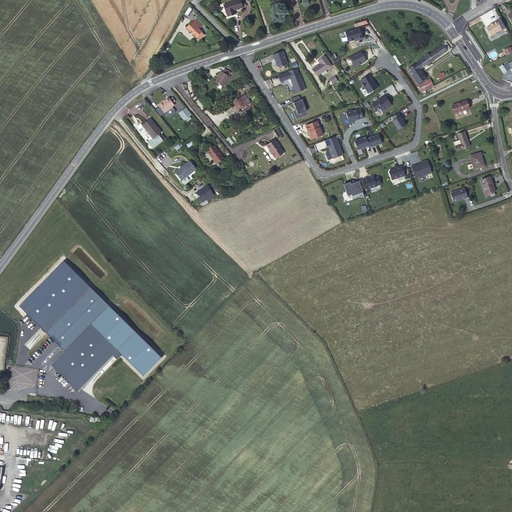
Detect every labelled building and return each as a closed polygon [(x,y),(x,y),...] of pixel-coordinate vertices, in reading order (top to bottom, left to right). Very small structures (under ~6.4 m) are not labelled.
[(228,16),(233,14),(232,10),(234,10),(242,7),(239,0),(238,0),(224,5),(226,12),(227,12),(228,16)] [(490,25),(486,27),(490,35),(501,29),(497,20),(489,24),(490,25)] [(202,27),(195,21),(193,24),(192,23),(186,29),(197,39),(197,38),(198,37),(201,40),(205,36),(202,33),(199,30),(202,27)] [(359,28),(345,32),(347,40),(349,41),(354,40),(358,39),(358,40),(362,39),(359,28)] [(450,49),(447,43),(417,64),(420,69),(427,64),(429,66),(432,64),(430,62),(450,49)] [(282,51),(272,55),(273,59),(274,59),(277,67),(287,64),(282,51)] [(360,52),(349,58),(353,66),(355,66),(365,61),(360,52)] [(320,64),(313,69),(317,76),(321,73),(324,71),(332,66),(325,56),(318,61),(320,64)] [(511,68),(509,63),(508,61),(502,65),(506,71),(511,68)] [(418,84),(427,78),(420,69),(417,64),(408,69),(418,84)] [(296,68),(277,75),(280,82),(289,78),(295,92),(305,89),(296,68)] [(228,76),(222,72),(221,72),(215,82),(223,86),(229,76),(228,76)] [(377,87),(369,74),(359,80),(368,93),(377,87)] [(430,79),(419,85),(422,91),(434,85),(430,79)] [(245,94),(234,102),(236,105),(233,108),(237,113),(240,111),(239,110),(242,107),(246,112),(249,110),(249,109),(253,106),(245,94)] [(375,101),(371,104),(376,111),(380,109),(382,111),(390,105),(387,100),(389,99),(386,94),(380,98),(380,99),(376,102),(375,101)] [(293,102),(298,114),(306,111),(301,99),(300,100),(298,95),(291,98),(292,103),(293,102)] [(169,99),(168,98),(158,106),(159,107),(164,113),(167,117),(170,117),(175,113),(175,111),(172,107),(174,105),(173,103),(169,99)] [(467,100),(453,105),(455,113),(469,108),(467,100)] [(160,116),(164,113),(159,107),(155,110),(160,116)] [(191,116),(186,109),(179,114),(185,121),(186,120),(190,117),(191,116)] [(363,117),(360,109),(351,111),(351,110),(345,111),(348,123),(354,121),(353,120),(363,117)] [(392,121),(398,130),(405,125),(399,116),(400,116),(398,112),(392,116),(394,120),(392,121)] [(150,119),(143,125),(146,130),(153,138),(161,132),(150,119)] [(317,121),(306,125),(311,140),(322,135),(317,121)] [(146,130),(143,125),(141,124),(138,126),(138,128),(142,133),(146,130)] [(465,132),(458,134),(461,144),(456,146),(457,150),(469,146),(465,132)] [(378,135),(366,139),(369,146),(369,147),(381,143),(378,135)] [(184,145),(187,149),(196,141),(193,137),(184,145)] [(327,147),(328,146),(329,151),(324,153),(327,160),(342,155),(335,137),(324,141),(327,147)] [(366,137),(354,141),(357,150),(369,146),(366,139),(366,137)] [(275,140),(267,145),(275,158),(283,152),(275,140)] [(224,158),(218,150),(215,146),(207,151),(217,163),(224,158)] [(481,153),(470,156),(474,169),(484,166),(481,153)] [(195,168),(189,160),(174,172),(181,180),(195,168)] [(411,167),(415,178),(431,173),(427,160),(421,162),(421,163),(411,167)] [(389,172),(392,180),(405,175),(402,166),(394,168),(395,169),(392,170),(392,169),(390,170),(389,172)] [(367,178),(363,179),(366,189),(376,186),(380,184),(378,177),(373,178),(373,176),(367,178)] [(490,177),(481,180),(486,194),(495,191),(490,177)] [(350,181),(343,184),(347,196),(351,194),(353,199),(363,195),(358,180),(354,182),(350,183),(350,181)] [(206,184),(195,192),(202,202),(213,193),(206,184)] [(451,193),(453,202),(455,202),(459,200),(460,201),(468,198),(465,189),(451,193)] [(64,260),(20,306),(65,351),(52,364),(78,391),(113,355),(118,360),(122,355),(143,376),(162,357),(64,260)] [(30,349),(39,341),(34,337),(26,345),(30,349)]
